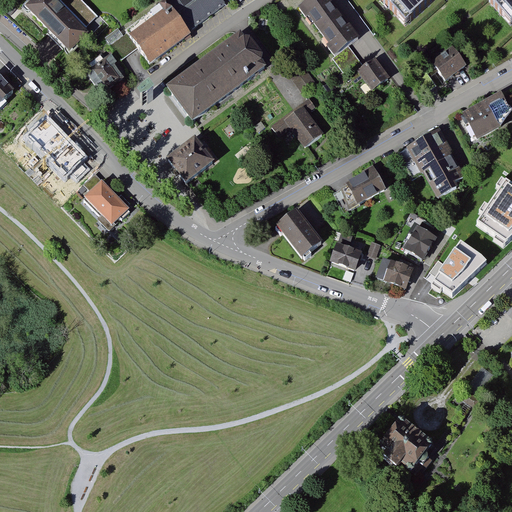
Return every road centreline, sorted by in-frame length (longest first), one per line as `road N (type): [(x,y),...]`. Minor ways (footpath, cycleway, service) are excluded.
road 1 (residential): [(511,73),(227,240)]
road 2 (residential): [(227,240),(209,238),(151,203),(0,48)]
road 3 (secondary): [(259,511),(440,337)]
road 4 (residential): [(440,337),(410,314),(244,254),(227,240)]
